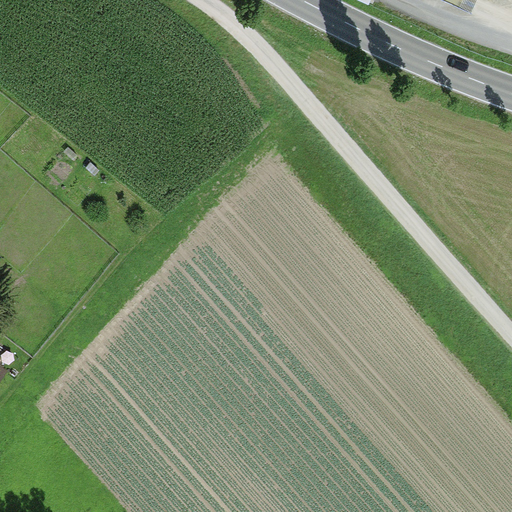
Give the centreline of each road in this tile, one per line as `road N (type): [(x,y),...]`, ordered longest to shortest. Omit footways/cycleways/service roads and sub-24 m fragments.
road 1 (track): [(206,0),(235,19),(511,329)]
road 2 (secondary): [(511,90),(311,0)]
road 3 (track): [(396,0),(511,44)]
